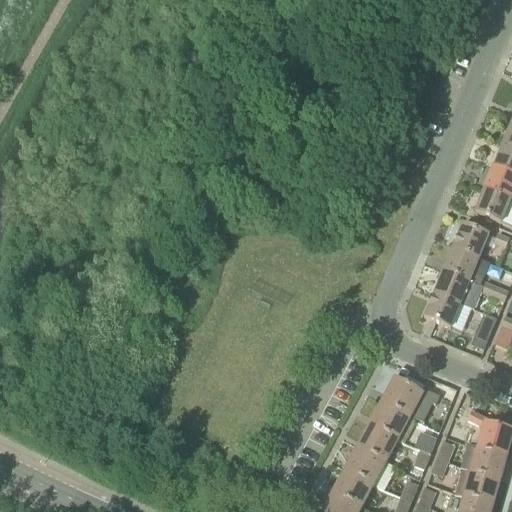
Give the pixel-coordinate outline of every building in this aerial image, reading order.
[(511,124),(503,148),(511,151),(511,124)] [(511,178),(511,151),(503,148),(493,171),(511,178)] [(484,193),(510,204),(511,198),(511,178),(493,171),(484,193)] [(474,216),(500,227),(511,231),(511,205),(509,204),(510,204),(484,193),(474,216)] [(478,264),(488,239),(462,228),(452,253),(478,264)] [(505,252),(509,243),(498,238),(496,243),(494,248),(495,248),(505,252)] [(452,253),(443,276),(468,286),(479,291),(489,267),(487,267),(478,264),(452,253)] [(488,284),(509,292),(511,284),(511,276),(493,270),(488,284)] [(459,309),(459,308),(468,286),(443,276),(433,299),(459,309)] [(492,301),(496,290),(485,286),(481,296),(492,301)] [(496,290),(492,301),(504,306),(508,295),(496,290)] [(424,321),(450,332),(459,309),(433,299),(424,321)] [(483,355),(496,323),(483,318),(470,349),(483,355)] [(511,334),(511,332),(511,323),(505,320),(501,330),(511,334)] [(435,409),(439,401),(422,393),(420,398),(394,384),(382,407),(408,421),(409,421),(419,401),(435,409)] [(408,421),(382,407),(370,429),(396,444),(404,448),(416,425),(409,421),(408,421)] [(487,424),(471,416),(467,424),(483,432),(476,457),(504,465),(511,436),(485,428),(487,424)] [(370,429),(357,452),(384,466),(396,444),(370,429)] [(420,454),(430,459),(437,443),(420,436),(414,452),(419,454),(420,454)] [(453,450),(443,446),(437,462),(448,466),(453,450)] [(372,489),(373,488),(384,466),(357,452),(345,475),(372,489)] [(424,474),(430,459),(420,454),(419,454),(413,470),(424,474)] [(476,457),(470,477),(499,485),(504,465),(476,457)] [(448,466),(437,462),(431,477),(442,481),(448,466)] [(333,497),(360,511),(368,511),(380,492),(373,488),(372,489),(345,475),(333,497)] [(499,485),(470,477),(464,500),(492,508),(499,485)] [(407,485),(401,501),(412,506),(418,490),(407,485)] [(418,508),(428,511),(429,511),(435,497),(424,492),(418,508)] [(333,497),(324,511),(360,511),(333,497)] [(491,511),(492,508),(464,500),(460,511),(491,511)] [(409,511),(412,506),(401,501),(396,511),(409,511)]
